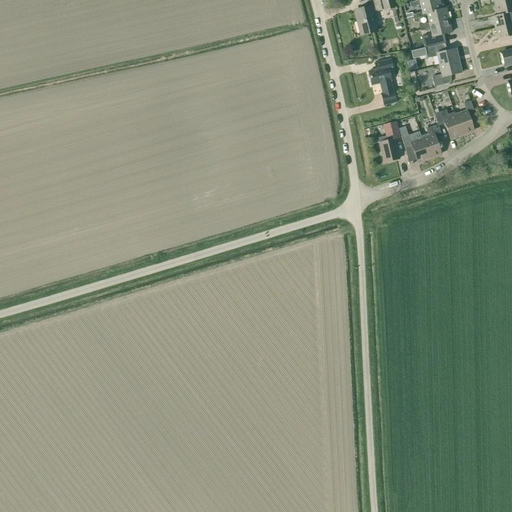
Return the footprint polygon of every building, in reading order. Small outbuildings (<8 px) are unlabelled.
[(365,10),(353,12),(359,35),(378,30),(374,13),(381,11),(378,0),(369,0),(363,2),(365,10)] [(381,0),(384,11),(395,8),(393,0),(381,0)] [(439,0),(430,0),(419,3),(420,5),(422,12),(412,15),(413,19),(423,17),(423,15),(426,14),(441,10),(439,0)] [(511,0),(494,5),(497,16),(510,13),(511,12),(511,0)] [(430,28),(429,25),(448,21),(445,9),(441,10),(426,14),(428,23),(419,25),(420,30),(430,28)] [(492,17),(495,28),(511,24),(511,19),(511,20),(510,13),(497,16),(492,17)] [(429,25),(430,28),(431,35),(422,37),(424,48),(439,44),(437,36),(451,33),(448,21),(429,25)] [(511,24),(495,28),(497,40),(511,36),(511,24)] [(437,56),(439,66),(458,61),(455,49),(446,51),(444,43),(424,48),(427,59),(437,56)] [(511,64),(511,50),(500,53),(504,66),(511,64)] [(374,64),(375,70),(368,72),(371,86),(381,84),(383,93),(380,94),(383,106),(396,103),(393,91),(392,91),(390,81),(391,81),(388,71),(393,70),(390,60),(374,64)] [(414,61),(407,62),(409,70),(415,68),(414,61)] [(461,73),(458,61),(439,66),(441,75),(431,78),(434,87),(450,83),(449,76),(461,73)] [(466,111),(454,115),(461,136),(473,131),(468,116),(474,114),(470,101),(463,104),(466,111)] [(435,120),(437,125),(438,127),(444,124),(450,140),(461,136),(454,115),(454,112),(447,115),(445,110),(433,114),(435,120)] [(386,141),(379,143),(383,163),(398,159),(394,140),(399,138),(395,122),(387,124),(390,135),(385,136),(386,141)] [(420,136),(421,139),(429,159),(440,155),(435,140),(442,137),(438,127),(437,125),(433,126),(425,129),(427,134),(420,136)] [(407,135),(406,130),(402,132),(401,129),(398,130),(401,138),(407,135)] [(417,163),(429,159),(421,139),(410,143),(407,135),(401,138),(405,150),(412,148),(417,163)]
